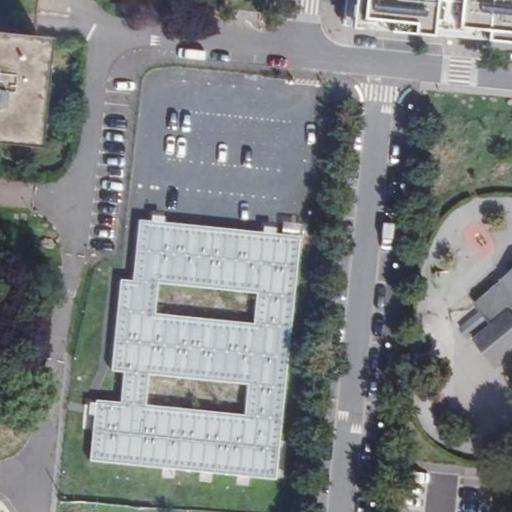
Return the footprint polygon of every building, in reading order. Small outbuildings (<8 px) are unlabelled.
[(70,0),(37,0),(35,25),(68,29),(69,15),(70,0)] [(353,0),(353,17),(373,18),(403,21),(403,31),(422,33),(422,22),(455,25),(456,0),(353,0)] [(511,0),(480,0),(478,27),(509,29),(510,19),(511,18),(511,0)] [(42,33),(0,29),(0,131),(33,134),(42,33)] [(300,239),(137,220),(133,282),(119,280),(111,371),(123,374),(120,404),(94,403),(87,462),(274,481),(300,239)] [(511,266),(480,294),(497,315),(479,330),(503,359),(511,351),(511,266)]
